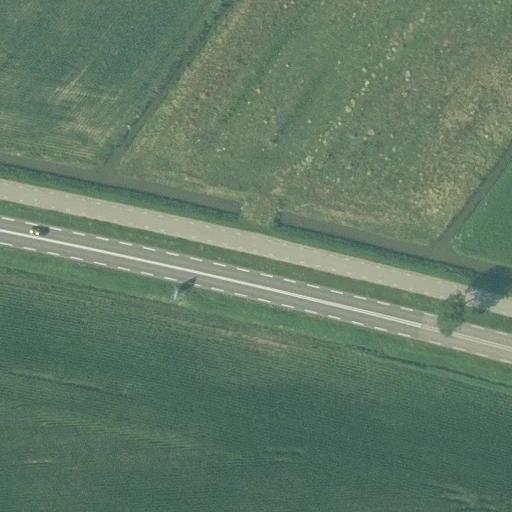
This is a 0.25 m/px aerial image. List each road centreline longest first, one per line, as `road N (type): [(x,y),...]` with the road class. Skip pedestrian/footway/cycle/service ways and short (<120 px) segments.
road 1 (primary): [(511,352),(346,308),(0,236)]
road 2 (unclassified): [(0,193),(511,307)]
